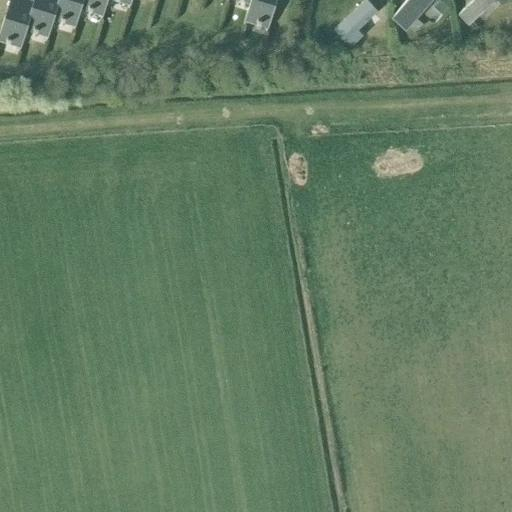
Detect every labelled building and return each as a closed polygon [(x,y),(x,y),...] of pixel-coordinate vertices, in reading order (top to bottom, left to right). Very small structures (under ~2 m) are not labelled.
[(19,50),(27,25),(26,25),(33,0),(9,0),(0,31),(0,35),(20,42),(18,49),(19,50)] [(46,39),(54,14),(53,14),(57,0),(33,0),(26,25),(27,25),(48,31),(45,39),(46,39)] [(74,28),(81,3),(80,3),(81,0),(57,0),(53,14),(54,14),(75,21),(73,28),(74,28)] [(101,18),(106,0),(81,0),(80,3),(81,3),(102,10),(100,17),(101,18)] [(267,30),(275,0),(250,0),(244,23),(245,23),(247,16),(268,22),(266,29),(267,30)] [(434,2),(432,0),(409,0),(391,21),(406,34),(434,2)] [(497,0),(476,0),(458,18),(469,28),(497,0)] [(378,14),(364,1),(333,33),(350,50),(362,38),(358,34),(378,14)]
